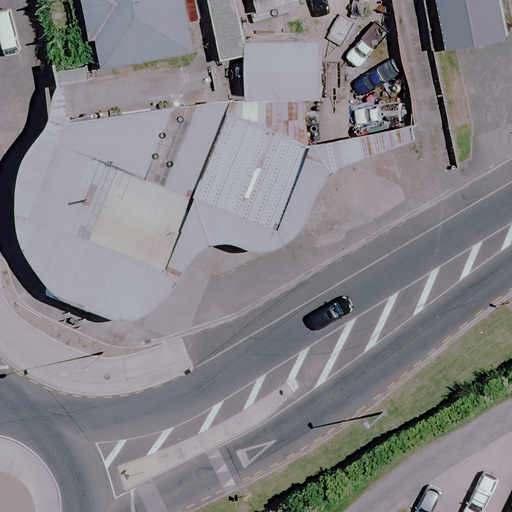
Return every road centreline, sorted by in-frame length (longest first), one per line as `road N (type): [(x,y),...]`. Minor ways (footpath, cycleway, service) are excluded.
road 1 (tertiary): [(511,230),(273,391),(86,493)]
road 2 (secondary): [(0,409),(60,444),(86,493)]
